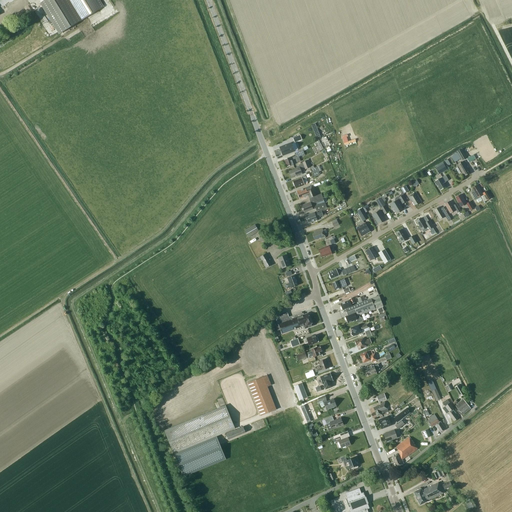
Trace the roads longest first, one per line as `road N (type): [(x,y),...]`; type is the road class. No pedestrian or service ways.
road 1 (tertiary): [(311,273),(208,0)]
road 2 (tertiary): [(380,465),(311,273)]
road 3 (residential): [(311,273),(478,176)]
